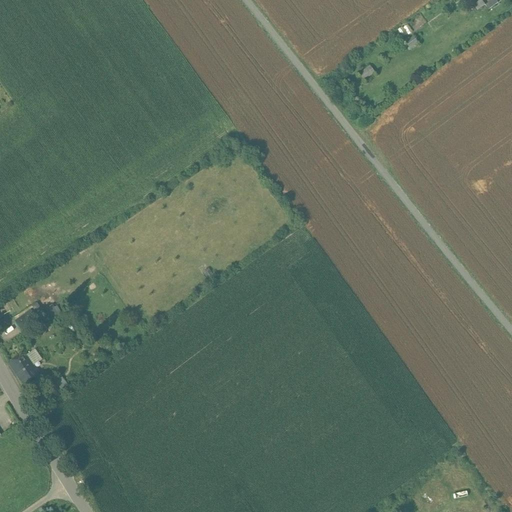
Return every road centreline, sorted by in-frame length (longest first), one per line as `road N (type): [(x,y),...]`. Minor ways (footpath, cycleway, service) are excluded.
road 1 (unclassified): [(511,332),(245,0)]
road 2 (residential): [(0,367),(71,482)]
